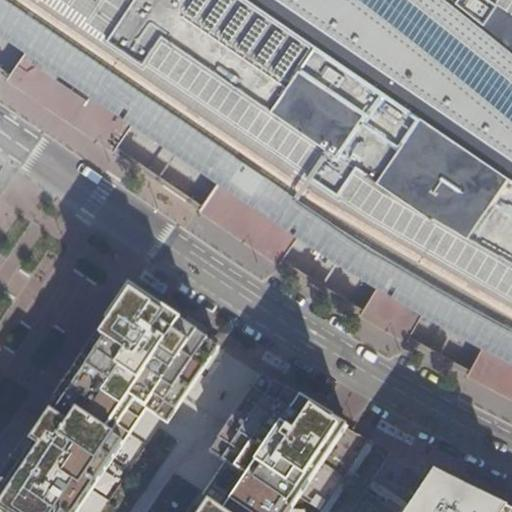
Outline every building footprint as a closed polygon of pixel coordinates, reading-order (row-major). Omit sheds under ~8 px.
[(511,0),(0,0),(0,33),(27,51),(60,74),(79,46),(92,55),(106,65),(87,93),(91,95),(106,73),(148,102),(133,123),(134,124),(220,182),(246,199),(261,178),(300,205),(285,226),(301,236),(380,286),(425,313),(485,346),(486,346),(502,317),(511,321),(511,0)] [(27,51),(8,79),(6,81),(51,112),(114,154),(116,150),(134,124),(133,123),(148,102),(106,73),(91,95),(87,93),(106,65),(92,55),(79,46),(60,74),(27,51)] [(200,212),(281,265),(301,236),(285,226),(300,205),(261,178),(246,199),(220,182),(200,212)] [(362,316),(409,343),(425,313),(380,286),(362,316)] [(219,348),(131,289),(0,484),(0,511),(79,511),(156,399),(176,412),(219,348)] [(486,346),(511,364),(511,321),(502,317),(486,346)] [(0,393),(28,351),(0,332),(0,393)] [(511,398),(511,364),(486,346),(485,346),(470,376),(498,392),(511,398)] [(348,429),(264,377),(221,441),(235,450),(226,463),(192,511),(292,511),(316,477),(337,491),(370,442),(348,430),(348,429)] [(506,511),(487,503),(436,478),(435,477),(411,511),(506,511)]
